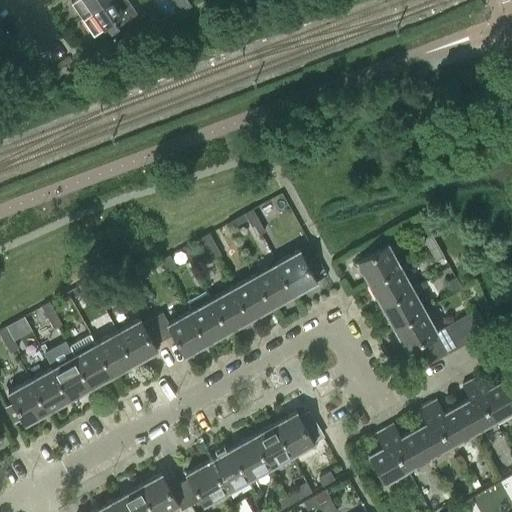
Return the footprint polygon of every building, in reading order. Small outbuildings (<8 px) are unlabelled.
[(71,0),(82,15),(103,0),(71,0)] [(115,0),(103,0),(82,15),(93,31),(96,29),(101,36),(126,19),(121,12),(123,11),(115,0)] [(244,212),(250,223),(258,219),(252,208),(244,212)] [(264,230),(258,219),(250,223),(256,234),(264,230)] [(201,236),(207,247),(215,243),(209,232),(201,236)] [(423,237),(430,249),(437,244),(431,233),(423,237)] [(368,281),(368,283),(401,264),(401,263),(400,263),(389,244),(390,243),(389,242),(356,260),(357,262),(357,261),(368,281)] [(221,254),(215,243),(207,247),(213,258),(221,254)] [(443,255),(437,244),(430,249),(436,259),(443,255)] [(277,259),(276,260),(294,293),(295,292),(295,291),(315,280),(315,281),(316,280),(298,247),(297,248),(297,249),(277,260),(277,259)] [(175,265),(169,254),(161,258),(168,269),(175,265)] [(255,271),(254,272),(273,305),(274,304),(273,304),(293,293),(294,293),(276,260),(275,260),(275,261),(256,272),(255,271)] [(401,264),(368,283),(369,283),(370,283),(381,303),(380,303),(380,304),(413,286),(413,285),(412,285),(401,265),(402,265),(401,264)] [(233,284),(232,284),(251,317),(252,317),(251,316),(271,305),(272,306),(273,305),(254,272),(253,273),(254,273),(234,284),(233,284)] [(454,292),(462,287),(455,276),(447,280),(454,292)] [(95,290),(88,278),(81,283),(87,294),(95,290)] [(212,296),(211,296),(229,329),(230,329),(230,328),(250,317),(250,318),(251,317),(232,284),(232,285),(212,296)] [(413,286),(380,304),(381,305),(382,305),(393,324),(392,325),(392,326),(426,308),(425,306),(424,307),(413,287),(414,287),(413,286)] [(190,308),(189,308),(208,341),(209,341),(208,340),(228,329),(228,330),(229,329),(211,296),(210,297),(210,298),(191,309),(190,308)] [(41,305),(48,316),(55,312),(49,300),(41,305)] [(477,307),(466,313),(478,335),(489,329),(477,307)] [(208,341),(189,308),(188,309),(189,310),(169,321),(169,320),(167,320),(162,311),(152,316),(164,338),(173,332),(185,354),(187,353),(186,352),(206,341),(207,342),(208,341)] [(426,308),(392,326),(393,327),(394,326),(405,346),(404,347),(405,348),(415,342),(426,336),(436,330),(438,329),(437,328),(436,328),(425,309),(426,308)] [(55,312),(48,316),(54,327),(61,322),(55,312)] [(466,313),(456,319),(468,340),(478,335),(466,313)] [(153,343),(164,338),(152,316),(142,322),(138,316),(137,317),(137,318),(118,329),(117,328),(116,329),(135,361),(136,361),(135,360),(155,349),(155,350),(157,349),(153,343)] [(456,319),(446,324),(458,346),(468,340),(456,319)] [(446,324),(438,329),(436,330),(448,351),(458,346),(446,324)] [(0,327),(0,333),(4,340),(12,336),(5,325),(0,327)] [(96,340),(95,341),(113,374),(114,373),(113,372),(133,361),(134,362),(135,361),(116,329),(115,329),(116,330),(96,341),(96,340)] [(436,330),(426,336),(437,357),(448,351),(436,330)] [(12,336),(4,340),(10,351),(18,347),(12,336)] [(426,336),(415,342),(427,363),(437,357),(426,336)] [(74,352),(73,353),(91,386),(92,385),(92,384),(112,373),(112,374),(113,374),(95,341),(94,341),(94,342),(74,353),(74,352)] [(52,364),(51,365),(70,398),(71,397),(70,396),(90,385),(90,386),(91,386),(73,353),(72,353),(73,354),(53,365),(52,364)] [(31,376),(30,377),(48,410),(49,409),(49,408),(68,397),(69,398),(70,398),(51,365),(50,365),(51,366),(31,377),(31,376)] [(486,387),(478,373),(470,378),(493,420),(495,419),(494,419),(511,408),(511,400),(499,378),(498,379),(498,380),(486,387)] [(47,410),(48,410),(30,377),(29,377),(29,378),(9,389),(9,388),(7,389),(26,422),(27,421),(47,410)] [(457,402),(456,403),(472,432),(473,432),(472,431),(492,420),(493,420),(470,378),(462,382),(469,396),(457,403),(457,402)] [(443,411),(435,397),(427,402),(450,444),(451,444),(451,443),(471,432),(471,433),(472,432),(456,403),(455,403),(455,404),(443,411)] [(413,426),(412,427),(429,456),(430,456),(429,455),(449,444),(449,445),(450,444),(427,402),(419,406),(426,420),(414,427),(413,426)] [(274,421),(273,421),(291,454),(292,454),(292,453),(312,442),(312,443),(314,442),(295,409),(294,410),(294,411),(274,422),(274,421)] [(252,433),(251,434),(269,467),(271,466),(270,465),(290,454),(290,455),(291,454),(273,421),(272,422),(272,423),(253,434),(252,433)] [(392,421),(384,426),(407,468),(408,468),(408,467),(427,456),(428,457),(429,456),(412,427),(411,427),(412,428),(400,435),(392,421)] [(406,469),(407,468),(384,426),(375,431),(383,444),(370,451),(370,450),(368,451),(385,481),(386,480),(386,479),(406,468),(406,469)] [(231,445),(229,446),(248,479),(249,478),(248,477),(268,466),(269,467),(251,434),(250,434),(251,435),(231,446),(231,445)] [(209,457),(208,458),(226,491),(227,490),(227,489),(247,478),(247,479),(248,479),(229,446),(229,447),(209,458),(209,457)] [(226,491),(208,458),(207,458),(207,459),(188,470),(187,469),(186,470),(189,476),(179,482),(191,503),(201,497),(204,503),(206,502),(205,501),(225,490),(225,491),(226,491)] [(328,470),(317,477),(322,484),(333,478),(328,470)] [(191,503),(179,482),(169,487),(160,471),(158,472),(159,472),(139,484),(139,483),(138,483),(153,511),(161,511),(176,504),(177,505),(178,504),(181,509),(191,503)] [(117,495),(116,495),(125,511),(153,511),(138,483),(137,484),(137,485),(118,496),(117,495)] [(297,488),(285,494),(290,502),(301,496),(297,488)] [(324,489),(314,495),(318,502),(329,496),(324,489)] [(290,502),(285,494),(275,500),(279,508),(290,502)] [(95,507),(97,511),(125,511),(116,495),(115,496),(116,497),(96,508),(95,507)] [(308,508),(318,502),(314,495),(303,500),(308,508)]
